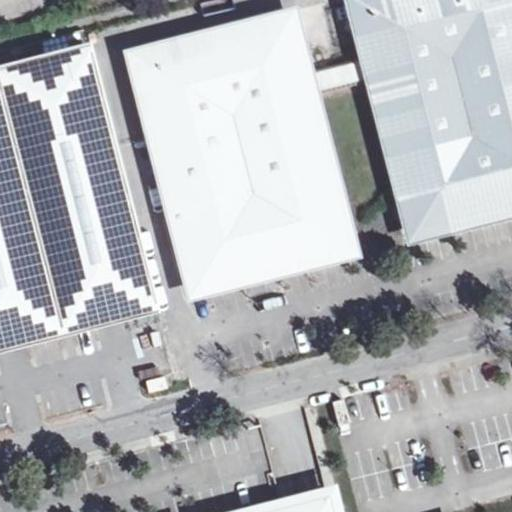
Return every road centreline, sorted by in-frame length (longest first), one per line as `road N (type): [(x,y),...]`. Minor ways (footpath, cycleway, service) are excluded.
road 1 (unclassified): [(511,316),(0,457)]
road 2 (unknown): [(64,511),(256,457)]
